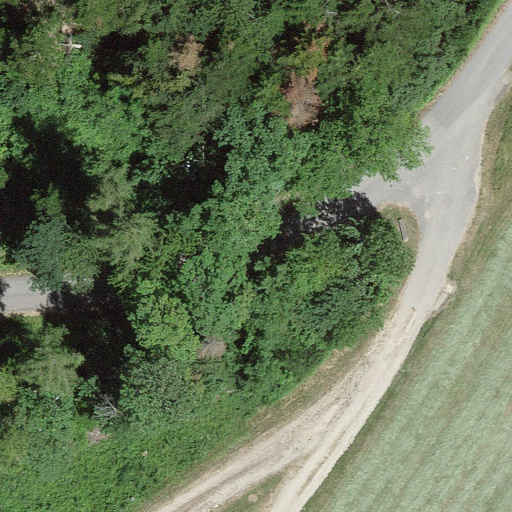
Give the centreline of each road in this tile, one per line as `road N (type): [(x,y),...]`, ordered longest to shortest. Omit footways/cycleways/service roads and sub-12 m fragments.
road 1 (unclassified): [(0,302),(45,300),(285,247),(464,104),(511,37)]
road 2 (track): [(269,511),(350,402),(450,227),(464,104)]
